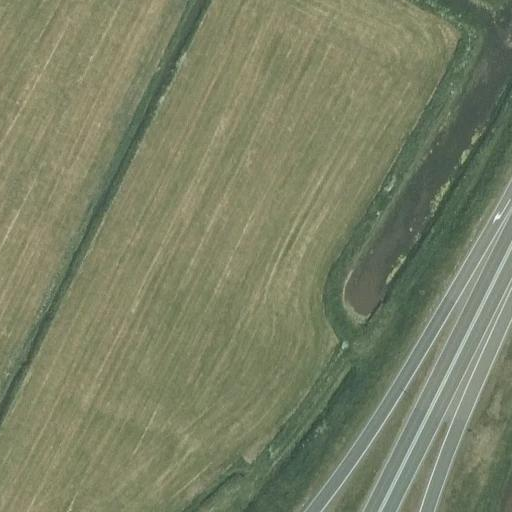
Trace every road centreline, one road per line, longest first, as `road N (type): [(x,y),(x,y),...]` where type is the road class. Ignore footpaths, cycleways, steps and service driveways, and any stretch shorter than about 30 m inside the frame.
road 1 (trunk): [(511,230),(443,311),(310,511)]
road 2 (trunk): [(380,511),(511,245)]
road 3 (trunk): [(429,511),(511,265)]
